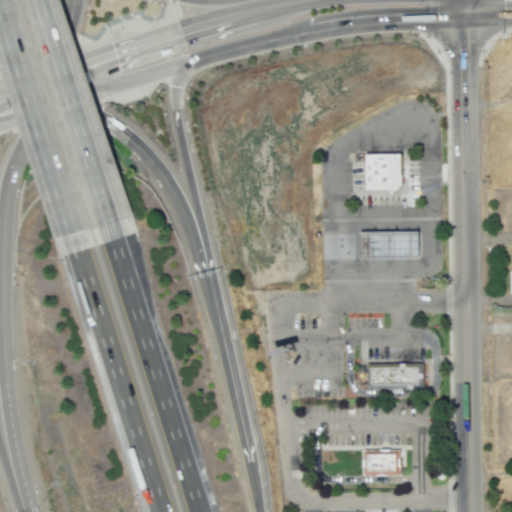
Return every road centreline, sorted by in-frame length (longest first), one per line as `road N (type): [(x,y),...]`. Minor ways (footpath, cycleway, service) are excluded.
road 1 (tertiary): [(458,0),(466,511)]
road 2 (motorway): [(91,58),(14,148),(2,199),(4,379),(30,511)]
road 3 (tertiary): [(0,120),(190,58),(328,28)]
road 4 (motorway): [(207,511),(118,232)]
road 5 (motorway): [(75,247),(159,511)]
road 6 (motorway): [(0,6),(75,247)]
road 7 (motorway): [(196,237),(139,152),(109,128),(12,82)]
road 8 (motorway): [(118,232),(40,0)]
road 9 (motorway): [(250,469),(196,237)]
road 10 (motorway): [(196,237),(172,86),(190,58)]
road 11 (tertiary): [(264,7),(91,58)]
road 12 (motorway): [(0,119),(47,60),(62,0)]
road 13 (tertiary): [(328,28),(458,19)]
